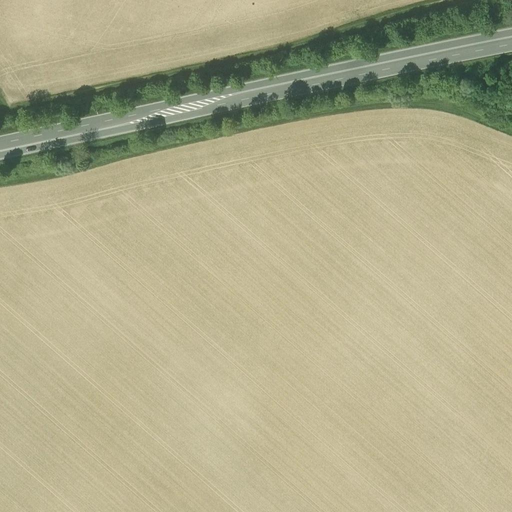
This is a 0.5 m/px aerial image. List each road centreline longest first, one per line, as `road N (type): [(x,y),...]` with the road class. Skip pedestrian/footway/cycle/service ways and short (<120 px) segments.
road 1 (track): [(511,134),(460,114),(367,105),(0,184)]
road 2 (primary): [(511,38),(0,146)]
road 3 (track): [(465,0),(0,112)]
